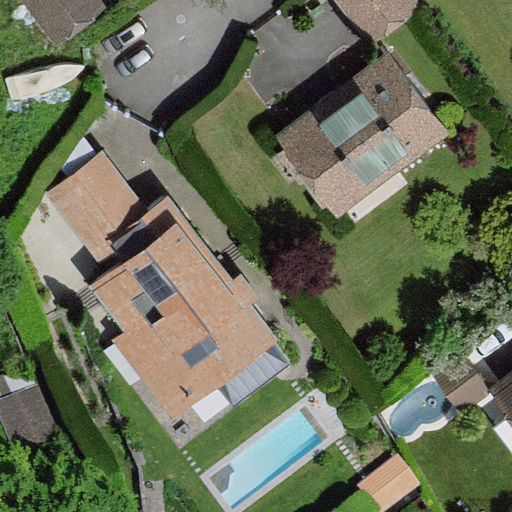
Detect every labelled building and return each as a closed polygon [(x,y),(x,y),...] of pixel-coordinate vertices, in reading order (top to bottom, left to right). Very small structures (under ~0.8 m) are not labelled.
[(36,0),(63,37),(115,2),(113,0),(36,0)] [(422,0),(361,0),(372,26),(424,3),(422,0)] [(391,53),(283,136),(343,214),(452,132),(391,53)] [(184,410),(276,345),(187,219),(95,283),(184,410)] [(511,382),(501,391),(511,405),(511,382)]
